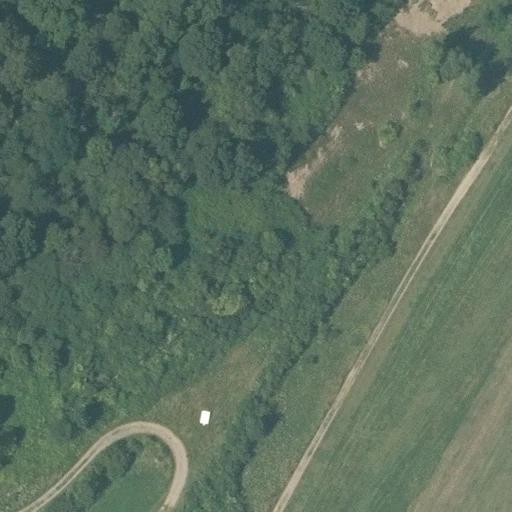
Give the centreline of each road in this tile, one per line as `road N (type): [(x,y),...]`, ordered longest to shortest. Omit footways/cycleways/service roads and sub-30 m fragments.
road 1 (track): [(276,511),(511,89)]
road 2 (track): [(31,511),(127,427),(151,428),(172,442),(181,464),(168,511)]
